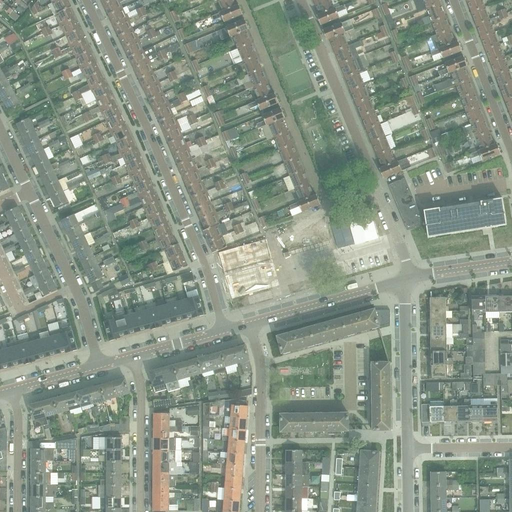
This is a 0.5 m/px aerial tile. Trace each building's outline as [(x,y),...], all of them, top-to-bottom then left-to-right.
[(28,7),(19,0),(0,0),(3,2),(5,0),(10,0),(12,1),(12,0),(25,10),(28,7)] [(71,7),(67,0),(58,0),(52,3),(58,14),(71,7)] [(121,2),(120,0),(112,0),(103,5),(108,15),(123,8),(120,3),(121,2)] [(236,6),(233,0),(217,0),(222,12),(236,6)] [(332,9),(328,0),(317,0),(314,1),(320,15),(332,9)] [(388,9),(384,0),(378,0),(381,5),(381,6),(383,10),(388,9)] [(438,0),(423,0),(427,9),(440,4),(438,0)] [(484,7),(481,0),(466,0),(471,13),(484,7)] [(32,8),(31,9),(32,11),(40,7),(38,2),(32,8)] [(445,16),(440,4),(427,9),(429,16),(422,19),(424,24),(431,22),(445,16)] [(242,14),(239,5),(236,6),(222,12),(211,16),(213,21),(222,17),(224,22),(242,14)] [(344,5),(332,9),(320,15),(317,16),(320,25),(339,18),(337,13),(346,9),(344,5)] [(4,9),(10,14),(8,15),(15,21),(19,16),(7,6),(4,9)] [(71,7),(58,14),(56,15),(59,21),(57,22),(59,26),(74,18),(70,8),(71,7)] [(489,20),(484,7),(471,13),(476,25),(489,20)] [(128,19),(123,8),(108,15),(113,26),(128,19)] [(381,18),(377,8),(372,11),(376,20),(381,18)] [(450,30),(445,16),(431,22),(436,35),(450,30)] [(498,16),(489,20),(476,25),(481,37),(494,32),(491,24),(500,20),(498,16)] [(80,29),(74,18),(59,26),(61,30),(62,29),(66,36),(80,29)] [(133,30),(128,19),(113,26),(118,36),(133,30)] [(249,29),(245,20),(226,28),(228,32),(219,36),(221,41),(232,37),(232,36),(246,30),(249,29)] [(388,24),(393,36),(398,34),(393,22),(388,24)] [(341,23),(332,27),(323,31),(327,40),(329,39),(343,34),(354,29),(352,25),(343,28),(341,23)] [(178,31),(182,40),(187,38),(183,28),(178,31)] [(80,29),(66,36),(69,42),(68,43),(70,47),(85,40),(80,29)] [(135,35),(133,30),(118,36),(124,47),(139,40),(137,35),(135,35)] [(251,43),(246,30),(232,36),(232,37),(237,49),(251,43)] [(455,43),(450,30),(436,35),(431,37),(435,50),(455,43)] [(386,31),(381,33),(376,35),(378,40),(388,36),(386,31)] [(498,44),(494,32),(481,37),(485,49),(498,44)] [(348,47),(343,34),(329,39),(335,52),(348,47)] [(90,51),(85,40),(70,47),(67,48),(69,53),(72,52),(75,58),(76,57),(90,51)] [(141,44),(139,40),(124,47),(129,58),(143,51),(140,45),(141,44)] [(362,47),(360,41),(353,44),(354,44),(348,47),(335,52),(340,65),(356,58),(359,57),(356,49),(362,47)] [(435,50),(430,52),(431,56),(434,62),(461,51),(458,42),(455,43),(435,50)] [(180,47),(178,43),(164,50),(157,53),(156,52),(153,46),(143,51),(129,58),(134,68),(149,61),(158,57),(166,54),(180,47)] [(184,45),(188,55),(193,52),(189,43),(184,45)] [(256,56),(251,43),(237,49),(241,57),(232,60),(234,65),(243,62),(243,61),(256,56)] [(498,44),(485,49),(490,62),(503,57),(498,44)] [(398,51),(403,62),(409,60),(407,56),(406,57),(403,49),(398,51)] [(95,61),(90,51),(76,57),(79,64),(78,64),(80,68),(95,61)] [(261,69),(256,56),(243,61),(243,62),(248,75),(261,69)] [(467,66),(464,57),(444,64),(446,69),(438,72),(439,76),(450,72),(464,67),(467,66)] [(508,69),(503,57),(490,62),(495,74),(508,69)] [(356,58),(340,65),(345,77),(358,72),(362,71),(356,58)] [(413,70),(409,60),(403,62),(407,72),(413,70)] [(100,71),(95,61),(80,68),(82,72),(83,72),(86,78),(100,71)] [(149,61),(134,68),(139,79),(153,72),(150,67),(152,66),(149,61)] [(469,80),(464,67),(450,72),(453,79),(434,86),(437,92),(455,85),(469,80)] [(251,82),(243,85),(246,91),(254,88),(253,88),(267,82),(262,69),(248,75),(251,82)] [(511,82),(511,79),(508,69),(495,74),(500,87),(511,82)] [(105,82),(100,71),(86,78),(89,84),(88,85),(78,90),(78,91),(72,94),(73,98),(81,94),(90,90),(90,89),(105,82)] [(11,74),(10,72),(4,75),(0,77),(0,90),(10,85),(7,79),(12,76),(11,74)] [(156,78),(153,72),(139,79),(144,90),(159,82),(157,78),(156,78)] [(364,85),(358,72),(345,77),(351,90),(364,85)] [(415,75),(409,77),(413,87),(418,85),(415,75)] [(474,93),(469,80),(455,85),(460,98),(474,93)] [(110,92),(105,82),(90,89),(90,90),(92,93),(93,93),(96,99),(110,92)] [(162,87),(159,82),(144,90),(149,100),(163,94),(160,88),(162,87)] [(272,95),(267,82),(253,88),(254,88),(258,100),(259,100),(272,95)] [(511,96),(511,82),(500,87),(504,99),(511,96)] [(420,84),(418,85),(413,87),(418,100),(423,98),(421,92),(422,92),(420,84)] [(16,95),(10,85),(0,90),(0,95),(4,102),(16,95)] [(369,98),(364,85),(351,90),(356,103),(369,98)] [(115,103),(110,92),(96,99),(99,106),(89,111),(83,115),(67,122),(64,116),(60,118),(65,128),(84,119),(92,115),(100,111),(100,110),(115,103)] [(479,106),(474,93),(460,98),(465,111),(479,106)] [(163,94),(149,100),(154,111),(170,104),(167,99),(166,100),(163,94)] [(279,103),(275,94),(272,95),(259,100),(258,100),(247,105),(249,109),(258,106),(260,111),(279,103)] [(22,105),(16,95),(4,102),(10,112),(18,107),(22,105)] [(402,115),(406,113),(417,109),(412,96),(405,99),(410,109),(401,112),(402,115)] [(369,98),(356,103),(361,116),(374,111),(369,98)] [(170,104),(154,111),(159,122),(173,115),(171,110),(180,106),(179,105),(178,101),(170,104)] [(120,114),(115,103),(100,110),(100,111),(102,114),(103,114),(106,121),(120,114)] [(484,119),(479,106),(465,111),(470,124),(484,119)] [(285,118),(281,108),(262,116),(264,121),(256,125),(258,130),(263,128),(269,125),(268,124),(282,119),(285,118)] [(422,122),(417,109),(406,113),(411,127),(417,124),(422,122)] [(374,111),(361,116),(366,129),(379,124),(374,111)] [(125,125),(120,114),(106,121),(110,128),(108,128),(110,132),(125,125)] [(173,115),(159,122),(164,133),(179,126),(177,121),(176,122),(173,115)] [(225,125),(221,116),(216,119),(219,127),(225,125)] [(33,128),(29,118),(25,120),(16,124),(21,135),(34,129),(33,128)] [(287,132),(282,119),(268,124),(269,125),(263,128),(267,140),(274,137),(287,132)] [(489,132),(484,119),(470,124),(464,126),(469,139),(475,137),(489,132)] [(427,134),(422,122),(417,124),(420,132),(422,137),(427,134)] [(385,137),(379,124),(366,129),(372,142),(385,137)] [(130,136),(125,125),(110,132),(112,136),(113,136),(116,142),(130,136)] [(179,126),(164,133),(168,143),(182,137),(180,132),(182,131),(179,126)] [(39,139),(34,129),(21,135),(26,145),(39,139)] [(439,129),(430,133),(432,139),(441,135),(439,129)] [(222,133),(226,142),(231,140),(227,131),(222,133)] [(292,144),(287,132),(274,137),(279,150),(292,144)] [(494,145),(489,132),(475,137),(478,145),(470,148),(472,153),(480,150),(494,145)] [(433,149),(427,134),(422,137),(428,151),(433,149)] [(135,146),(130,136),(116,142),(119,148),(118,149),(120,153),(135,146)] [(185,143),(182,137),(168,143),(173,154),(188,147),(186,142),(185,143)] [(390,150),(385,137),(372,142),(377,155),(390,150)] [(44,150),(39,139),(26,145),(31,156),(44,150)] [(298,158),(292,144),(279,150),(284,163),(298,158)] [(500,153),(497,144),(494,145),(480,150),(472,153),(469,154),(471,159),(479,155),(481,161),(500,153)] [(140,157),(135,146),(120,153),(120,154),(111,157),(103,161),(104,165),(113,161),(113,162),(123,157),(126,163),(140,157)] [(191,152),(188,147),(173,154),(177,165),(192,159),(189,153),(191,152)] [(436,157),(433,149),(428,151),(431,159),(436,157)] [(446,154),(444,149),(438,151),(443,164),(449,162),(446,154)] [(49,160),(44,150),(31,156),(36,166),(49,160)] [(395,162),(390,150),(377,155),(382,168),(395,162)] [(202,155),(192,159),(177,165),(182,176),(196,170),(201,168),(206,166),(213,163),(211,159),(205,162),(202,155)] [(144,168),(140,157),(126,163),(129,170),(127,171),(129,175),(144,168)] [(303,171),(298,158),(284,163),(290,176),(303,171)] [(382,168),(379,169),(383,178),(387,177),(392,175),(402,171),(410,167),(406,158),(395,162),(382,168)] [(51,165),(49,160),(36,166),(41,176),(54,170),(59,168),(60,171),(65,168),(63,163),(58,165),(57,163),(51,165)] [(453,172),(449,162),(443,164),(447,174),(453,172)] [(149,179),(144,168),(129,175),(131,179),(132,178),(135,185),(149,179)] [(58,181),(54,170),(41,176),(46,187),(58,181)] [(201,181),(196,170),(182,176),(186,187),(201,181)] [(308,183),(303,171),(290,176),(295,189),(308,183)] [(0,193),(9,189),(4,178),(0,179),(0,193)] [(399,180),(390,184),(396,198),(402,213),(407,224),(408,228),(416,224),(419,223),(422,223),(420,210),(418,211),(417,207),(411,192),(405,178),(399,180)] [(154,191),(149,179),(135,185),(138,192),(137,193),(138,197),(154,191)] [(63,191),(58,181),(46,187),(51,197),(63,191)] [(204,187),(201,181),(186,187),(191,198),(207,191),(205,187),(204,187)] [(313,196),(308,183),(295,189),(300,201),(300,202),(313,196)] [(68,202),(63,191),(51,197),(56,208),(65,204),(68,202)] [(158,201),(154,191),(138,197),(140,201),(141,201),(144,207),(158,201)] [(209,196),(207,191),(191,198),(196,209),(210,203),(208,197),(209,196)] [(320,204),(316,195),(313,196),(300,202),(300,201),(289,206),(291,210),(300,207),(301,212),(320,204)] [(424,211),(428,238),(436,236),(436,233),(449,231),(450,234),(486,228),(491,227),(491,228),(499,226),(498,223),(506,222),(502,198),(481,202),(481,205),(440,211),(440,208),(424,211)] [(163,212),(158,201),(144,207),(147,214),(146,214),(148,218),(163,212)] [(212,208),(210,203),(196,209),(200,219),(216,213),(214,208),(212,208)] [(5,213),(10,222),(11,224),(23,218),(18,207),(5,213)] [(167,223),(163,212),(148,218),(149,222),(150,222),(153,229),(167,223)] [(218,218),(216,213),(200,219),(205,231),(217,225),(219,224),(217,218),(218,218)] [(74,214),(71,216),(62,220),(66,231),(79,225),(74,214)] [(259,219),(261,224),(263,228),(268,225),(264,216),(259,219)] [(28,228),(23,218),(11,224),(15,234),(28,228)] [(172,233),(167,223),(153,229),(156,236),(155,236),(157,240),(172,233)] [(84,235),(79,225),(66,231),(71,241),(84,235)] [(222,236),(217,225),(205,231),(203,231),(208,242),(222,236)] [(33,239),(28,228),(15,234),(20,244),(33,239)] [(177,245),(172,233),(157,240),(158,244),(160,243),(163,250),(177,245)] [(88,245),(84,235),(71,241),(76,251),(88,245)] [(222,236),(208,242),(213,253),(227,247),(222,236)] [(38,249),(33,239),(20,244),(25,255),(38,249)] [(183,255),(178,244),(177,245),(163,250),(159,252),(161,257),(166,255),(169,261),(183,255)] [(93,255),(88,245),(76,251),(81,261),(93,255)] [(42,259),(38,249),(25,255),(30,265),(42,259)] [(98,265),(93,255),(81,261),(85,271),(98,265)] [(183,255),(169,261),(173,272),(188,266),(184,258),(183,255)] [(48,270),(42,259),(30,265),(35,276),(48,270)] [(157,266),(155,262),(147,266),(149,270),(157,266)] [(296,288),(305,285),(298,262),(289,265),(296,288)] [(305,287),(316,284),(311,264),(310,264),(308,265),(301,267),(299,262),(298,262),(305,285),(305,287)] [(103,275),(98,265),(85,271),(90,281),(103,275)] [(286,291),(296,288),(289,265),(279,268),(286,291)] [(276,293),(286,291),(279,268),(270,270),(276,293)] [(35,276),(30,278),(33,286),(35,288),(40,286),(52,280),(48,270),(35,276)] [(266,296),(276,293),(270,270),(260,273),(266,296)] [(186,274),(181,275),(183,283),(194,280),(192,272),(191,272),(192,272),(191,272),(190,273),(186,274)] [(256,299),(266,296),(260,273),(250,276),(256,299)] [(104,277),(103,275),(90,281),(95,292),(103,289),(101,283),(104,282),(102,278),(104,277)] [(119,279),(122,286),(130,282),(127,275),(119,279)] [(247,302),(256,299),(250,276),(240,279),(247,302)] [(247,302),(240,279),(235,280),(230,281),(230,282),(236,306),(247,303),(247,302)] [(57,290),(52,280),(40,286),(45,296),(57,290)] [(193,317),(192,317),(193,318),(204,315),(199,296),(197,289),(186,292),(188,299),(193,317)] [(511,303),(511,296),(498,297),(499,312),(511,311),(511,303)] [(172,323),(182,320),(177,302),(178,302),(177,297),(165,300),(166,305),(167,305),(172,323)] [(485,312),(485,297),(472,297),(472,313),(485,312)] [(499,312),(498,297),(485,297),(485,312),(499,312)] [(430,298),(430,312),(446,311),(445,298),(430,298)] [(188,299),(178,302),(177,302),(182,320),(192,317),(193,317),(188,299)] [(167,305),(166,305),(156,308),(161,326),(162,326),(172,323),(167,305)] [(134,309),(135,313),(136,313),(141,331),(151,329),(146,310),(147,310),(145,306),(134,309)] [(162,327),(162,326),(161,326),(156,308),(147,310),(146,310),(151,329),(151,330),(162,327)] [(379,326),(374,310),(342,319),(347,335),(379,326)] [(374,310),(379,326),(390,323),(390,310),(374,310)] [(113,315),(114,319),(115,319),(120,337),(130,334),(125,316),(126,316),(124,311),(113,315)] [(446,319),(446,311),(430,312),(430,325),(446,325),(449,325),(448,319),(446,319)] [(135,313),(126,316),(125,316),(130,334),(141,331),(136,313),(135,313)] [(115,319),(114,319),(104,322),(109,341),(121,338),(120,337),(115,319)] [(347,335),(342,319),(310,328),(314,344),(347,335)] [(58,323),(47,326),(49,332),(50,337),(51,337),(56,355),(66,352),(60,329),(58,323)] [(446,325),(430,325),(430,338),(446,338),(446,325)] [(71,326),(60,329),(66,352),(66,353),(77,350),(71,326)] [(314,344),(310,328),(277,337),(282,353),(314,344)] [(51,337),(50,337),(40,340),(45,358),(56,355),(51,337)] [(29,338),(18,341),(24,363),(24,365),(36,361),(35,360),(30,342),(29,338)] [(446,351),(446,338),(430,338),(431,352),(446,351)] [(40,340),(30,342),(35,360),(45,358),(40,340)] [(14,366),(24,363),(18,341),(7,344),(8,348),(9,348),(14,366)] [(511,345),(509,345),(500,345),(500,354),(511,353),(511,345)] [(249,360),(245,346),(233,349),(237,363),(238,367),(241,367),(242,371),(243,375),(252,373),(251,369),(249,360)] [(9,348),(8,348),(0,350),(0,356),(4,369),(14,366),(9,348)] [(237,363),(233,349),(221,353),(225,367),(234,364),(236,372),(242,371),(241,367),(238,367),(237,363)] [(446,359),(446,351),(431,352),(431,365),(447,365),(453,365),(453,359),(446,359)] [(226,371),(225,367),(221,353),(209,356),(213,370),(214,374),(226,371)] [(500,354),(501,361),(511,361),(511,353),(500,354)] [(213,370),(209,356),(198,359),(202,373),(203,378),(214,374),(213,370)] [(202,373),(198,359),(185,362),(189,377),(202,373)] [(189,377),(185,362),(174,366),(178,380),(189,377)] [(390,397),(389,363),(372,363),(372,397),(390,397)] [(447,379),(447,365),(431,365),(431,379),(447,379)] [(471,378),(471,365),(465,365),(464,365),(464,374),(461,374),(461,379),(471,378)] [(178,380),(174,366),(162,369),(167,387),(169,386),(171,391),(168,391),(168,392),(181,389),(178,380)] [(167,387),(162,369),(150,372),(155,392),(167,389),(168,391),(171,391),(169,386),(167,387)] [(129,394),(125,379),(113,382),(117,397),(129,394)] [(117,397),(113,382),(101,386),(105,400),(117,397)] [(105,400),(101,386),(89,389),(93,403),(105,400)] [(93,403),(89,389),(78,392),(82,407),(93,403)] [(82,407),(78,392),(65,396),(69,410),(82,407)] [(221,399),(219,392),(208,394),(208,401),(221,399)] [(69,410),(65,396),(54,399),(58,413),(69,410)] [(390,397),(372,397),(373,430),(390,430),(390,397)] [(58,413),(54,399),(42,402),(46,417),(58,413)] [(172,405),(170,399),(153,401),(154,408),(172,405)] [(223,417),(231,417),(247,419),(248,406),(246,406),(246,401),(232,400),(224,401),(223,417)] [(443,407),(443,422),(457,422),(456,406),(456,400),(450,400),(450,406),(443,407)] [(471,422),(470,406),(470,400),(464,400),(464,406),(456,406),(457,422),(471,422)] [(429,407),(421,407),(422,423),(443,422),(443,407),(443,401),(430,402),(430,404),(429,404),(429,407)] [(42,402),(29,406),(36,428),(45,425),(48,424),(47,421),(46,417),(42,402)] [(497,421),(497,402),(490,402),(490,406),(484,406),(484,422),(497,421)] [(484,422),(484,406),(470,406),(471,422),(484,422)] [(169,414),(154,414),(153,427),(182,427),(182,421),(169,421),(169,414)] [(315,431),(314,414),(281,415),(281,432),(315,431)] [(348,431),(348,414),(314,414),(315,431),(348,431)] [(247,419),(231,417),(230,424),(225,424),(224,429),(229,429),(246,430),(247,419)] [(129,418),(120,418),(120,425),(119,431),(129,431),(129,418)] [(182,427),(153,427),(153,438),(169,439),(169,432),(182,432),(184,432),(184,427),(182,427)] [(246,430),(229,429),(229,436),(223,436),(223,440),(228,441),(245,442),(246,430)] [(107,438),(99,438),(99,444),(99,450),(107,450),(121,450),(121,438),(111,438),(107,438)] [(169,439),(153,438),(153,451),(175,451),(175,439),(169,439)] [(77,449),(77,439),(56,442),(56,449),(77,449)] [(245,442),(228,441),(227,453),(244,454),(245,442)] [(46,449),(32,449),(32,461),(46,461),(54,461),(54,449),(46,449)] [(99,450),(99,462),(107,462),(107,461),(121,461),(121,450),(107,450),(99,450)] [(302,451),(286,450),(286,463),(302,463),(302,451)] [(153,463),(175,463),(175,451),(153,451),(153,463)] [(379,452),(361,451),(359,485),(376,486),(379,452)] [(244,454),(227,453),(227,459),(219,458),(219,464),(220,464),(226,464),(243,466),(244,454)] [(511,472),(511,459),(509,460),(509,468),(503,468),(503,469),(497,469),(497,473),(503,473),(510,473),(511,472)] [(46,461),(32,461),(31,473),(46,473),(46,461)] [(107,461),(107,462),(107,473),(121,473),(121,461),(107,461)] [(153,463),(153,474),(181,474),(181,468),(176,468),(176,463),(175,463),(153,463)] [(199,463),(189,463),(189,469),(192,471),(192,475),(199,475),(199,463)] [(302,463),(286,463),(286,475),(306,475),(309,475),(309,469),(309,463),(302,463)] [(243,466),(226,464),(225,477),(242,478),(243,466)] [(439,472),(431,472),(431,486),(446,486),(446,475),(446,472),(439,472)] [(58,473),(46,473),(31,473),(31,484),(52,485),(57,485),(58,485),(58,479),(58,473)] [(121,473),(107,473),(107,480),(101,480),(101,485),(121,485),(121,473)] [(181,474),(153,474),(153,487),(168,486),(175,487),(175,480),(181,480),(181,474)] [(306,475),(286,475),(286,487),(302,487),(308,487),(309,475),(306,475)] [(322,475),(321,487),(328,488),(329,476),(322,475)] [(242,478),(225,477),(224,489),(241,490),(242,478)] [(52,485),(31,484),(31,497),(45,497),(57,497),(57,485),(52,485)] [(121,485),(101,485),(101,486),(101,497),(106,497),(121,497),(121,485)] [(374,511),(376,486),(359,485),(357,511),(374,511)] [(459,490),(459,485),(451,486),(446,486),(431,486),(431,499),(446,499),(446,491),(452,491),(452,490),(459,490)] [(168,493),(168,486),(153,487),(153,499),(177,498),(177,499),(182,499),(182,493),(168,493)] [(302,487),(286,487),(286,499),(301,499),(308,499),(308,487),(302,487)] [(321,487),(320,499),(328,499),(328,488),(321,487)] [(241,490),(224,489),(223,501),(240,502),(241,490)] [(45,497),(31,497),(31,508),(45,509),(54,509),(54,503),(45,503),(45,497)] [(106,497),(101,497),(101,509),(106,509),(121,509),(121,497),(106,497)] [(177,498),(153,499),(153,511),(168,511),(168,505),(177,505),(177,499),(177,498)] [(301,499),(286,499),(286,511),(301,511),(301,499)] [(434,511),(446,511),(446,499),(431,499),(431,507),(431,511),(434,511)] [(217,500),(216,511),(239,511),(240,502),(223,501),(217,500)]
